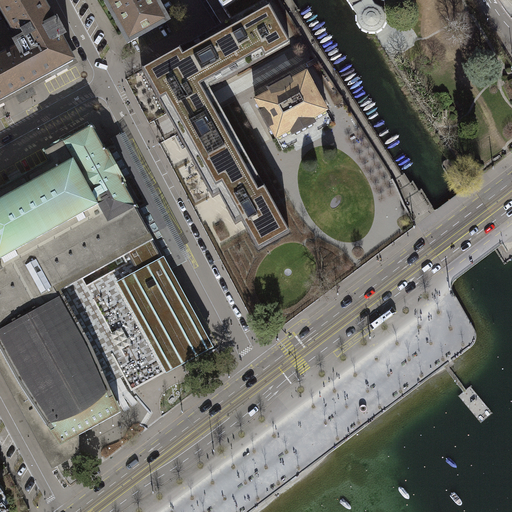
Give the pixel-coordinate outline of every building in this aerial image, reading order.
[(0,0),(0,9),(18,41),(14,43),(17,49),(0,57),(0,101),(4,100),(10,96),(16,93),(30,86),(36,82),(42,79),(74,62),(70,55),(61,38),(64,36),(60,28),(56,22),(55,23),(41,0),(0,0)] [(104,0),(128,43),(167,22),(154,0),(104,0)] [(223,8),(217,0),(205,0),(217,17),(226,12),(224,8),(223,8)] [(229,22),(265,2),(264,0),(236,0),(224,8),(229,15),(226,17),(229,22)] [(349,0),(355,9),(355,10),(358,15),(358,23),(362,29),(368,32),(376,32),(382,28),(385,22),(385,14),(381,8),(374,5),(371,0),(349,0)] [(213,198),(219,195),(235,224),(242,221),(258,251),(290,233),(216,99),(210,90),(290,45),(266,1),(265,2),(229,22),(142,70),(172,124),(213,198)] [(64,74),(68,83),(82,76),(78,67),(64,74)] [(268,128),(274,139),(289,131),(291,135),(312,124),(310,119),(325,111),(319,100),(318,100),(304,74),(290,81),(288,78),(266,90),(268,93),(253,101),(259,112),(257,113),(266,129),(268,128)] [(34,89),(30,86),(16,93),(16,98),(18,102),(19,103),(20,103),(21,103),(35,95),(36,94),(36,92),(34,89)] [(0,370),(28,422),(54,470),(81,455),(81,437),(123,414),(115,399),(166,372),(168,374),(215,349),(172,271),(152,234),(137,207),(136,208),(123,184),(124,183),(123,180),(122,179),(123,178),(110,154),(109,155),(108,153),(106,150),(105,151),(92,127),(47,152),(52,162),(0,190),(0,370)] [(116,149),(108,153),(109,155),(110,154),(123,178),(122,179),(123,180),(130,176),(145,203),(137,207),(152,234),(159,230),(165,241),(173,236),(172,235),(178,232),(124,133),(119,136),(118,134),(110,138),(116,149)]
